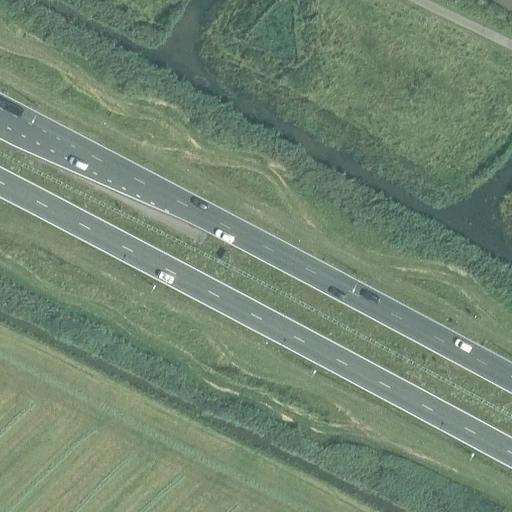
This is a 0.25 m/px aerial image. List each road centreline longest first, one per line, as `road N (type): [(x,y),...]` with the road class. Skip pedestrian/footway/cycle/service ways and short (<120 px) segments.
road 1 (trunk): [(0,182),(511,453)]
road 2 (trunk): [(511,378),(0,109)]
